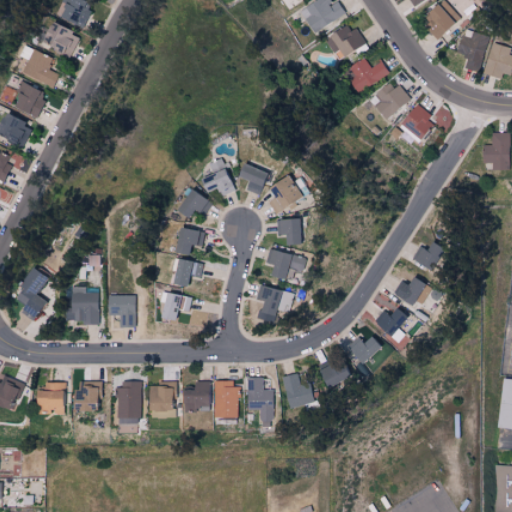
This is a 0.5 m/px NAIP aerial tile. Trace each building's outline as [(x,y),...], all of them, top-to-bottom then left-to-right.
[(92,2),(85,0),(63,0),(57,17),(82,27),(92,2)] [(345,13),(337,1),(333,4),(330,0),(316,0),(299,11),(313,33),(345,13)] [(428,21),(422,26),(435,40),(459,18),(443,0),(441,0),(424,16),(428,21)] [(47,22),(40,41),(60,49),(58,53),(70,57),(78,33),(47,22)] [(351,31),(348,25),(327,38),(340,59),(366,44),(356,28),(351,31)] [(488,37),(474,33),(472,39),(460,36),(455,54),(467,57),(464,67),(479,71),(488,37)] [(510,47),(490,44),(485,75),(510,79),(511,63),(511,55),(509,55),(510,47)] [(52,87),(58,74),(47,69),(53,58),(33,49),(22,73),(52,87)] [(371,68),(364,58),(344,71),(358,93),(389,73),(381,61),(371,68)] [(373,107),(387,120),(408,97),(389,80),(375,95),(380,100),(373,107)] [(11,107),(36,116),(45,92),(20,82),(11,107)] [(434,121),(415,104),(398,122),(418,139),(434,121)] [(31,125),(1,113),(0,116),(0,136),(23,146),(31,125)] [(507,132),(489,132),(489,144),(480,145),(481,162),(491,162),(491,170),(508,170),(507,132)] [(0,177),(4,179),(12,157),(0,152),(0,177)] [(213,195),(227,187),(210,156),(199,162),(203,171),(191,178),(198,191),(207,186),(213,195)] [(256,169),(231,161),(227,174),(238,178),(235,185),(250,189),(256,169)] [(262,181),(269,192),(259,199),(265,210),(291,194),(277,172),(262,181)] [(203,200),(180,188),(169,210),(180,216),(184,207),(196,213),(203,200)] [(277,242),(290,242),(289,216),(268,217),(269,232),(276,232),(277,242)] [(181,253),(183,243),(195,245),(197,230),(172,226),(168,251),(181,253)] [(420,246),(412,259),(428,269),(441,247),(430,240),(425,249),(420,246)] [(294,270),(298,256),(262,248),(259,262),(265,263),(263,274),(277,277),(280,267),(294,270)] [(196,262),(171,257),(166,283),(180,285),(183,273),(194,276),(196,262)] [(23,304),(20,309),(33,318),(45,301),(35,294),(46,277),(31,267),(11,297),(23,304)] [(400,281),(393,295),(411,305),(423,283),(410,276),(406,284),(400,281)] [(258,300),(254,319),(269,322),(271,308),(284,311),(287,291),(255,285),(252,298),(258,300)] [(66,320),(84,320),(84,324),(98,324),(98,293),(87,293),(87,287),(71,287),(71,308),(66,308),(66,320)] [(171,319),(172,309),(185,310),(187,295),(159,293),(157,317),(171,319)] [(135,295),(107,295),(108,314),(120,314),(120,327),(135,326),(135,295)] [(397,341),(403,333),(396,328),(406,315),(394,306),(387,315),(383,312),(374,324),(397,341)] [(361,343),(358,339),(347,349),(361,363),(379,346),(369,335),(361,343)] [(349,378),(341,359),(318,369),(326,387),(349,378)] [(24,383),(0,373),(0,405),(6,408),(11,396),(17,398),(24,383)] [(282,376),(289,407),(312,402),(307,382),(299,384),(296,373),(282,376)] [(262,377),(248,377),(248,408),(260,408),(260,427),(271,427),(271,390),(262,390),(262,377)] [(101,402),(101,381),(80,380),(80,391),(72,391),(71,403),(78,403),(78,413),(94,413),(95,401),(101,402)] [(182,389),(181,410),(196,411),(196,406),(207,406),(208,381),(193,380),(192,389),(182,389)] [(232,380),(213,380),(212,417),(237,417),(238,386),(232,386),(232,380)] [(140,381),(117,381),(117,417),(140,417),(140,381)] [(175,381),(157,381),(157,385),(147,385),(146,409),(169,409),(169,394),(175,394),(175,381)] [(63,382),(44,382),(44,389),(34,389),(33,411),(62,412),(63,382)] [(511,435),(500,433),(500,426),(505,382),(511,383),(511,435)] [(149,425),(174,426),(174,410),(149,409),(149,425)] [(511,511),(497,511),(497,487),(497,469),(511,469),(511,511)]
